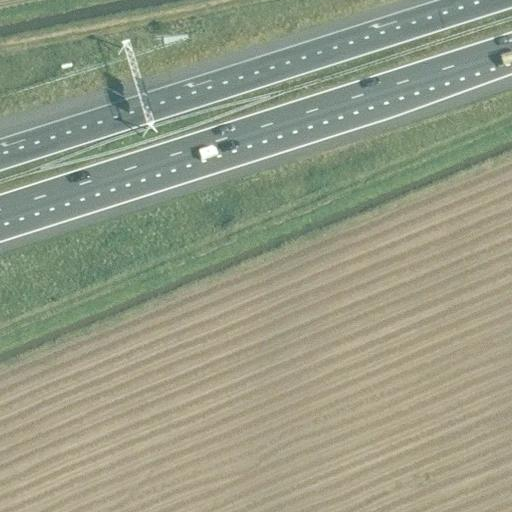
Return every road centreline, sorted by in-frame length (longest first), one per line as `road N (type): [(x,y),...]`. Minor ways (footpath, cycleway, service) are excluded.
road 1 (motorway): [(0,211),(511,48)]
road 2 (motorway): [(486,0),(0,155)]
